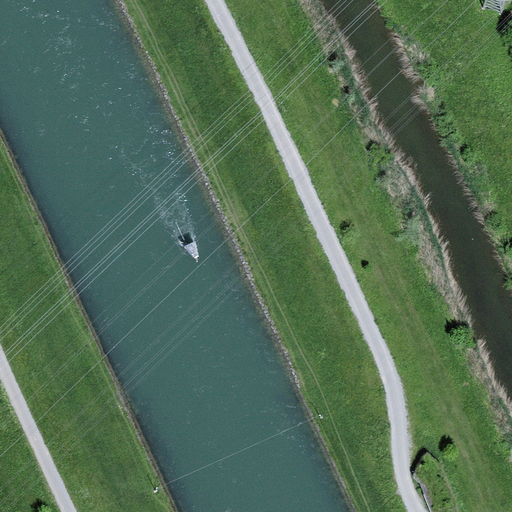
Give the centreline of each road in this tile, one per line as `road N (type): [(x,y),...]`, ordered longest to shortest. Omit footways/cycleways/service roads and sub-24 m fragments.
road 1 (track): [(214,0),(390,371),(403,476),(416,511)]
road 2 (track): [(0,319),(93,511)]
